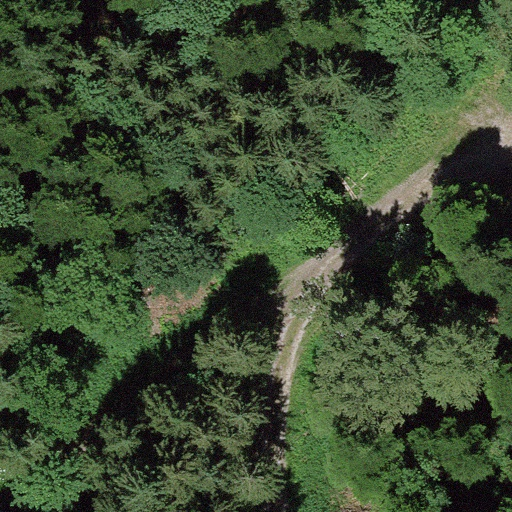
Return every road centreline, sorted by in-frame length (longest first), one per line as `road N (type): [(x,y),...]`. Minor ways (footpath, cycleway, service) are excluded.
road 1 (track): [(275,511),(278,367),(298,316),(336,268),(416,196),(511,154)]
road 2 (track): [(23,511),(236,333),(298,316)]
